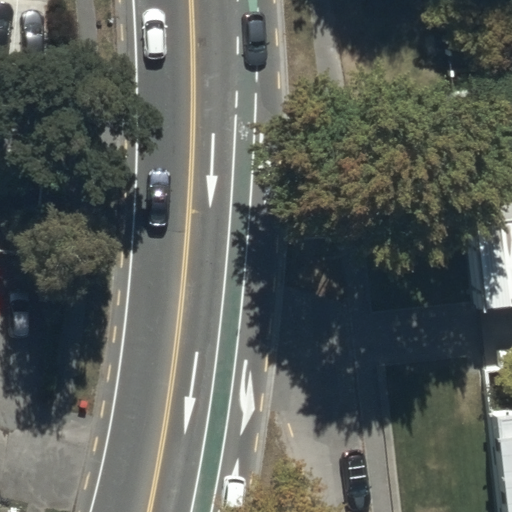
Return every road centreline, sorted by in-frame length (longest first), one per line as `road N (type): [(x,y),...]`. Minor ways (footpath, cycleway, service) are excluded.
road 1 (secondary): [(188,0),(191,193),(171,400),(147,511)]
road 2 (tertiary): [(250,0),(267,113),(267,235),(233,511)]
